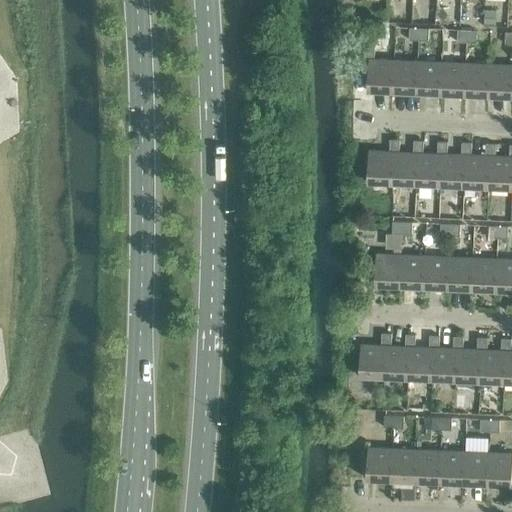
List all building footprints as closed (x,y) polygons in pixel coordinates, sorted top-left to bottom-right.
[(484,9),(483,25),(495,26),(496,10),(484,9)] [(408,40),(418,41),(419,28),(409,28),(408,40)] [(419,28),(418,41),(428,41),(429,29),(419,28)] [(456,42),(466,43),(467,30),(457,30),(456,42)] [(467,30),(466,43),(476,43),(477,31),(467,30)] [(367,91),(392,92),(393,60),(374,59),(374,47),(364,47),(364,59),(368,59),(367,91)] [(392,92),(416,93),(417,61),(393,60),(392,92)] [(416,93),(440,94),(441,62),(417,61),(416,93)] [(440,94),(464,95),(465,63),(441,62),(440,94)] [(464,95),(488,96),(489,64),(465,63),(464,95)] [(488,96),(511,98),(511,95),(511,65),(489,64),(488,96)] [(367,183),(392,184),(393,151),(399,152),(399,140),(389,139),(389,151),(369,150),(367,183)] [(392,184),(416,185),(417,152),(423,153),(423,141),(413,140),(413,152),(399,152),(393,151),(392,184)] [(416,185),(440,186),(441,153),(447,154),(447,142),(437,142),(437,153),(423,153),(417,152),(416,185)] [(440,186),(464,187),(465,155),(471,155),(471,143),(461,143),(461,154),(447,154),(441,153),(440,186)] [(464,187),(488,188),(489,156),(495,156),(495,144),(485,144),(485,155),(471,155),(465,155),(464,187)] [(488,188),(511,188),(511,144),(509,145),(509,156),(495,156),(489,156),(488,188)] [(392,234),(402,234),(402,222),(392,221),(392,234)] [(402,222),(402,234),(411,234),(412,222),(402,222)] [(440,236),(450,236),(450,224),(440,223),(440,236)] [(450,224),(450,236),(459,237),(460,224),(450,224)] [(488,238),(498,238),(498,226),(488,225),(488,238)] [(498,226),(498,238),(507,239),(508,226),(498,226)] [(392,234),(391,249),(393,249),(393,254),(401,254),(402,234),(392,234)] [(374,286),(399,287),(401,254),(393,254),(376,253),(374,286)] [(399,287),(423,288),(425,255),(401,254),(399,287)] [(423,288),(447,289),(449,256),(425,255),(423,288)] [(447,289),(471,290),(473,257),(449,256),(447,289)] [(471,290),(495,291),(497,258),(473,257),(471,290)] [(511,258),(497,258),(495,291),(511,291),(511,258)] [(359,376),(384,378),(385,345),(391,345),(391,334),(381,333),(381,345),(360,344),(359,376)] [(384,378),(408,379),(409,346),(415,346),(415,335),(405,334),(405,346),(391,345),(385,345),(384,378)] [(408,379),(432,380),(433,347),(439,347),(439,336),(429,335),(429,347),(415,346),(409,346),(408,379)] [(432,380),(456,381),(457,348),(463,348),(463,337),(453,336),(453,348),(439,347),(433,347),(432,380)] [(456,381),(480,382),(481,349),(487,349),(487,338),(477,337),(477,349),(463,348),(457,348),(456,381)] [(480,382),(504,383),(505,350),(511,350),(511,339),(501,338),(501,350),(487,349),(481,349),(480,382)] [(384,427),(393,428),(394,416),(384,415),(384,427)] [(394,416),(393,428),(403,428),(404,416),(394,416)] [(432,429),(441,430),(442,417),(432,417),(432,429)] [(442,417),(441,430),(451,430),(452,418),(442,417)] [(480,431),(490,432),(490,419),(480,419),(480,431)] [(490,419),(490,432),(499,432),(500,420),(490,419)] [(366,479),(391,480),(392,448),(367,447),(366,479)] [(391,480),(415,481),(416,449),(392,448),(391,480)] [(415,481),(439,482),(440,450),(416,449),(415,481)] [(439,482),(463,484),(464,451),(440,450),(439,482)] [(463,484),(487,485),(488,452),(464,451),(463,484)] [(511,453),(488,452),(487,485),(511,486),(511,483),(511,453)]
